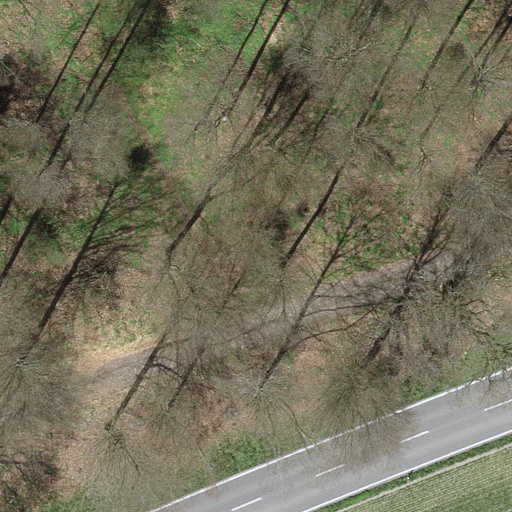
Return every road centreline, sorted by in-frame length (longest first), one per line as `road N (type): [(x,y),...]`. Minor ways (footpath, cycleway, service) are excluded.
road 1 (track): [(0,427),(511,251)]
road 2 (secondary): [(224,511),(511,400)]
